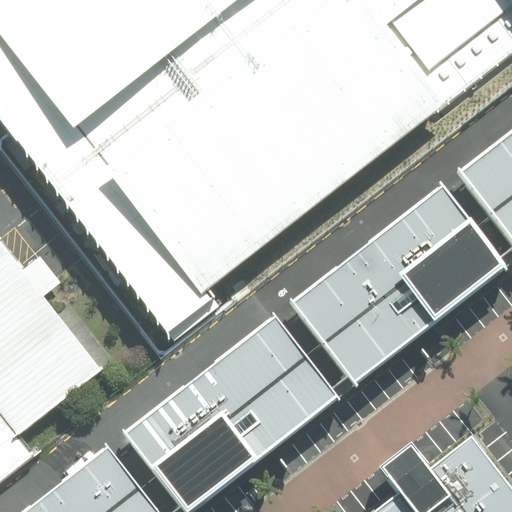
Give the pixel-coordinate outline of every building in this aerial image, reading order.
[(511,0),(0,0),(0,31),(206,297),(511,51),(511,0)] [(511,170),(485,192),(511,226),(511,170)] [(323,314),(388,401),(511,308),(511,258),(471,203),(323,314)] [(0,482),(33,457),(19,439),(106,371),(2,239),(0,240),(0,482)] [(150,446),(199,511),(247,511),(368,423),(301,334),(150,446)] [(511,511),(511,462),(510,459),(471,486),(453,461),(413,488),(429,511),(511,511)] [(65,511),(170,511),(133,462),(65,511)]
